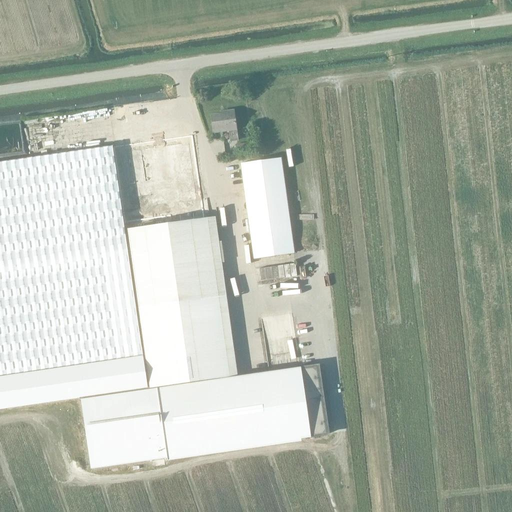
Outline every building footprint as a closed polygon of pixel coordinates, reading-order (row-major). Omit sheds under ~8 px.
[(224,114),(211,116),(213,133),(230,130),(232,140),(237,139),(233,111),(224,112),(224,114)] [(31,118),(33,130),(40,129),(38,117),(31,118)] [(130,249),(138,309),(149,388),(229,377),(207,218),(171,223),(168,204),(207,198),(206,194),(203,195),(195,135),(115,146),(125,210),(162,204),(165,224),(127,229),(130,249)] [(149,388),(113,146),(0,162),(0,409),(80,398),(89,467),(327,434),(317,365),(229,377),(149,388)] [(240,164),(254,259),(294,254),(280,158),(240,164)] [(272,265),(273,279),(295,278),(295,264),(272,265)] [(241,291),(237,274),(232,275),(236,292),(241,291)] [(281,362),(272,334),(263,337),(272,365),(281,362)]
